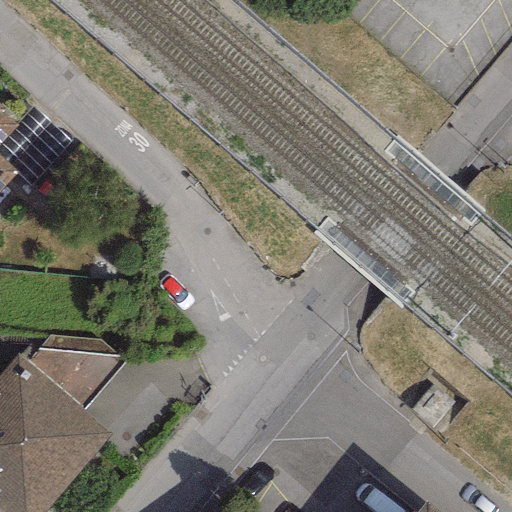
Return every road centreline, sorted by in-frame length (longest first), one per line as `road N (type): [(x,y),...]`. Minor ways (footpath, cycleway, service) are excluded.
road 1 (unclassified): [(300,362),(0,56)]
road 2 (unclassified): [(511,109),(300,362)]
road 3 (unclassified): [(300,362),(482,511)]
road 4 (unclassified): [(300,362),(167,511)]
